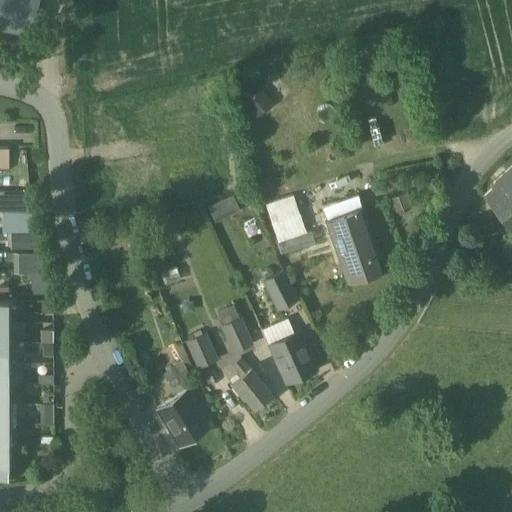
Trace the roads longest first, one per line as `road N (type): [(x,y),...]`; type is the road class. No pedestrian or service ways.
road 1 (unclassified): [(183,506),(287,431),(395,331),(474,167),(511,130)]
road 2 (unclassified): [(105,351),(66,217),(50,114),(38,97),(0,84)]
road 3 (residential): [(0,494),(48,488),(62,478),(71,379),(105,351)]
road 4 (unclassified): [(183,506),(105,351)]
